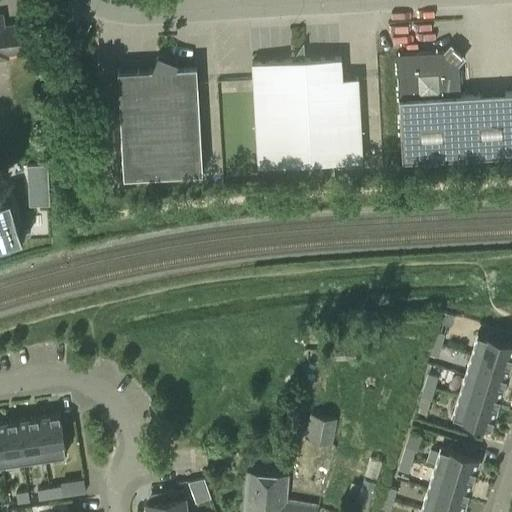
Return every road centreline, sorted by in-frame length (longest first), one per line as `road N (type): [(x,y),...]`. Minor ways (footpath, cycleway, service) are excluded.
road 1 (residential): [(90,0),(141,11),(360,0)]
road 2 (residential): [(117,511),(116,482),(134,458),(119,407),(65,377),(0,388)]
